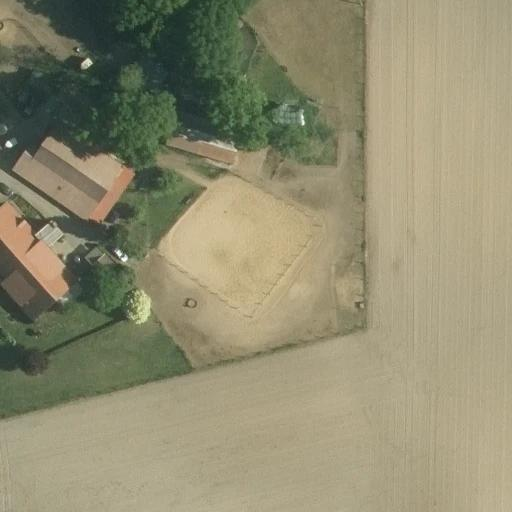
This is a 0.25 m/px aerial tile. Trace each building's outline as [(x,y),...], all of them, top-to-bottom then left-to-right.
[(143,55),(129,78),(154,94),(169,72),(143,55)] [(238,143),(173,124),(169,137),(193,145),(191,153),(231,164),(238,143)] [(83,142),(58,125),(41,149),(31,143),(12,171),(87,222),(89,219),(97,206),(99,204),(98,204),(127,162),(88,136),(83,142)] [(0,277),(56,230),(50,223),(35,237),(6,206),(0,211),(0,277)] [(107,213),(97,206),(89,219),(98,226),(107,213)] [(56,230),(0,277),(0,281),(33,319),(74,281),(46,250),(61,236),(56,230)] [(104,257),(92,267),(109,285),(121,274),(104,257)]
